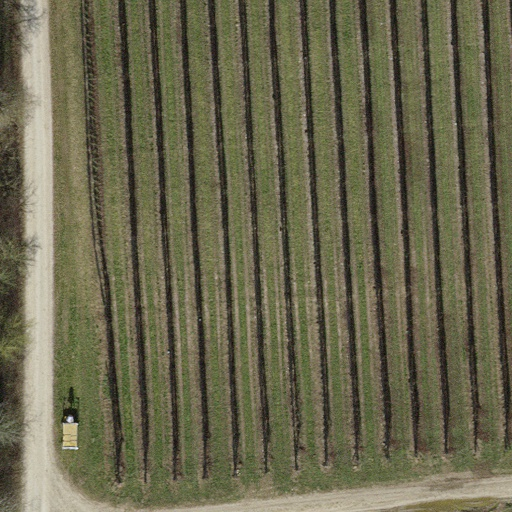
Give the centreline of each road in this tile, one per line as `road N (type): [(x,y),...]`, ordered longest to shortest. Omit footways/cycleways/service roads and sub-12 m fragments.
road 1 (track): [(30,0),(37,511)]
road 2 (track): [(86,511),(511,473)]
